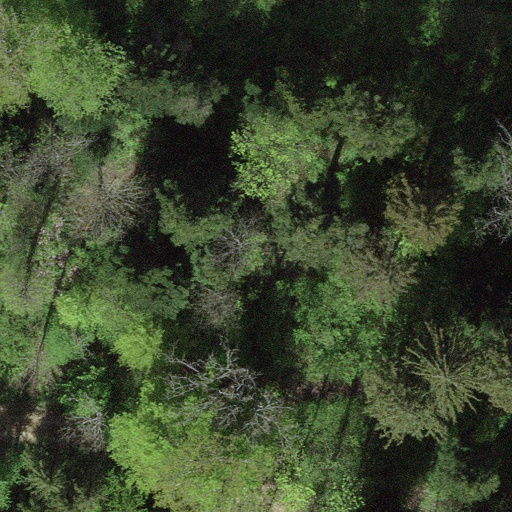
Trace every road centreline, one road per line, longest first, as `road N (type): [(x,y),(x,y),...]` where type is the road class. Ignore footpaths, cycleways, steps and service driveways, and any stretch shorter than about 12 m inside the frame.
road 1 (track): [(0,427),(180,361),(379,338),(511,312)]
road 2 (track): [(259,511),(156,470),(0,429)]
